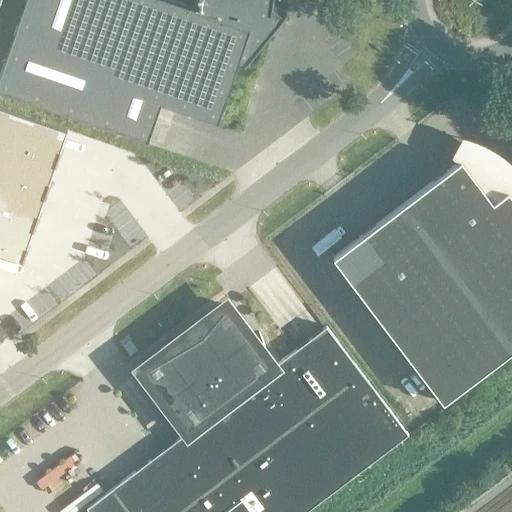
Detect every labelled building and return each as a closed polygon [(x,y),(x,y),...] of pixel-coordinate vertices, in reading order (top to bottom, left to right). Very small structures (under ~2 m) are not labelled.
[(244,66),(286,14),(285,13),(282,16),(271,7),(271,0),(197,0),(197,3),(199,4),(197,10),(169,0),(24,0),(0,72),(0,91),(147,141),(159,103),(216,123),(237,61),(244,63),(243,65),(244,66)] [(0,107),(0,143),(56,163),(60,150),(59,150),(66,130),(65,129),(0,107)] [(0,143),(0,179),(45,195),(49,182),(48,182),(54,165),(55,166),(56,163),(0,143)] [(442,402),(511,348),(511,196),(507,191),(511,184),(511,174),(509,171),(502,165),(495,159),(487,154),(479,150),(470,147),(461,144),(455,157),(458,161),(331,257),(442,402)] [(0,179),(0,215),(34,227),(38,215),(37,214),(43,197),(44,198),(45,195),(0,179)] [(0,253),(20,260),(20,261),(22,262),(27,247),(26,246),(32,230),(33,230),(34,227),(0,215),(0,253)] [(85,508),(88,511),(304,511),(407,434),(325,326),(272,366),(257,331),(256,331),(261,344),(257,347),(224,304),(198,335),(139,369),(172,412),(167,415),(157,407),(156,408),(186,431),(85,508)]
